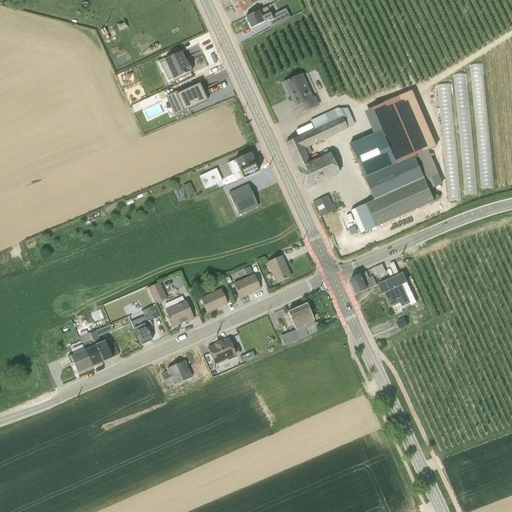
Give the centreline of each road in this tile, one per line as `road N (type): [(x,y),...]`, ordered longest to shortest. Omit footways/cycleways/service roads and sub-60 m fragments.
road 1 (tertiary): [(0,421),(332,275)]
road 2 (secondary): [(205,0),(332,275)]
road 3 (track): [(266,133),(342,100),(357,107),(417,91),(511,31)]
road 4 (secondary): [(332,275),(440,511)]
road 5 (tertiary): [(332,275),(511,202)]
